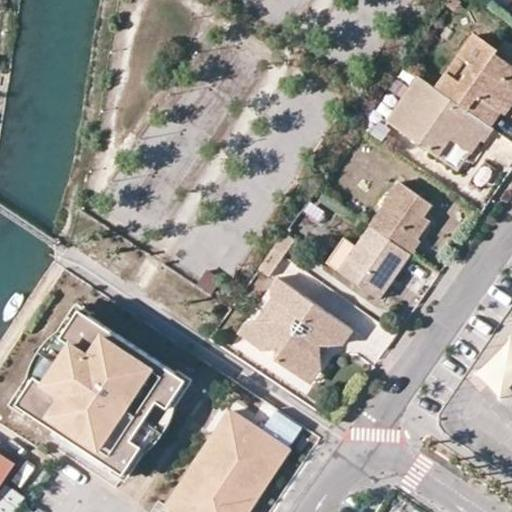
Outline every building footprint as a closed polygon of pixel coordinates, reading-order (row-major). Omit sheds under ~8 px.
[(511,71),(509,70),(505,74),(485,59),(488,55),(491,50),(471,37),(459,55),(465,60),(452,79),(446,75),(434,90),(458,107),(487,127),(498,112),(493,109),(503,94),(511,99),(511,97),(511,71)] [(459,55),(458,54),(444,74),(446,75),(452,79),(465,60),(459,55)] [(488,55),(485,59),(505,74),(509,70),(488,55)] [(417,78),(383,125),(433,160),(442,147),(462,161),(474,144),(478,146),(490,129),(487,127),(458,107),(434,90),(417,78)] [(498,112),(501,114),(511,99),(503,94),(493,109),(498,112)] [(442,147),(433,160),(452,173),(462,161),(442,147)] [(419,238),(410,232),(423,214),(431,203),(398,180),(367,225),(409,253),(419,238)] [(432,220),(423,214),(410,232),(419,238),(432,220)] [(392,277),(409,253),(367,225),(354,245),(340,235),(323,261),(373,294),(387,274),(392,277)] [(258,269),(269,276),(283,256),(272,249),(258,269)] [(392,277),(387,274),(373,294),(378,298),(392,277)] [(244,324),(234,338),(266,360),(277,357),(279,369),(288,375),(323,369),(319,348),(339,345),(350,329),(278,276),(270,286),(273,322),(244,324)] [(186,379),(80,308),(61,336),(71,343),(46,382),(36,375),(17,403),(59,431),(66,421),(89,436),(82,446),(124,473),(143,446),(132,439),(158,400),(168,407),(186,379)] [(71,343),(61,336),(36,375),(46,382),(71,343)] [(501,396),(511,385),(511,338),(511,337),(476,371),(501,396)] [(323,369),(288,375),(312,391),(324,373),(323,369)] [(143,446),(168,407),(158,400),(132,439),(143,446)] [(288,449),(230,411),(214,435),(227,443),(222,451),(209,442),(197,461),(201,464),(171,509),(174,511),(242,511),(239,510),(264,472),(270,476),(288,449)] [(66,421),(59,431),(82,446),(89,436),(66,421)] [(227,443),(214,435),(209,442),(222,451),(227,443)] [(0,454),(0,482),(13,462),(0,454)] [(201,464),(197,461),(167,507),(171,509),(201,464)] [(242,511),(246,511),(270,476),(264,472),(239,510),(242,511)]
